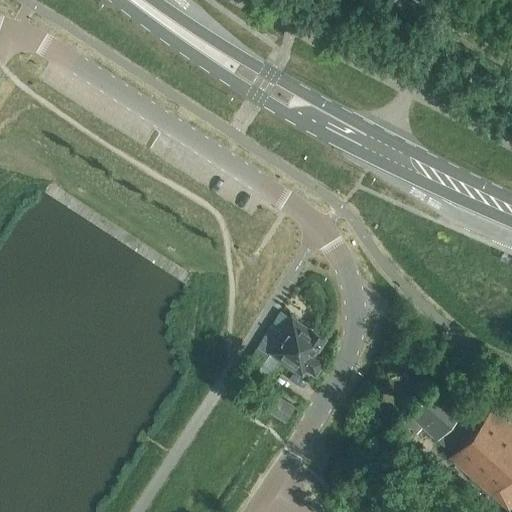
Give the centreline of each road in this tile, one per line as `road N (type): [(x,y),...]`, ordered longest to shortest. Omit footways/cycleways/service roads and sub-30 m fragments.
road 1 (unclassified): [(267,493),(351,348),(350,283),(335,248),(290,203),(16,30)]
road 2 (unknown): [(349,511),(235,395),(227,356),(228,254),(214,212),(0,67)]
road 3 (primary): [(511,211),(327,122),(135,0)]
